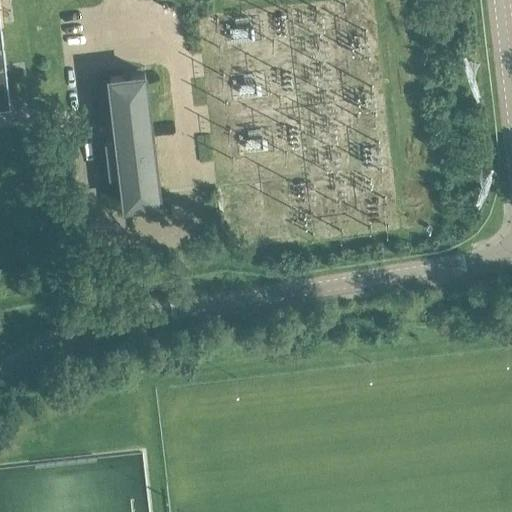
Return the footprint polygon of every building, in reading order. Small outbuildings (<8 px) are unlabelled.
[(0,0),(0,105),(12,104),(0,0)] [(225,42),(252,36),(250,22),(223,27),(225,42)] [(161,198),(145,74),(111,78),(119,140),(108,141),(113,178),(124,177),(128,211),(155,208),(156,215),(172,213),(170,197),(161,198)] [(258,80),(238,81),(239,93),(258,92),(258,80)] [(244,150),(264,149),(263,136),(243,137),(244,150)]
